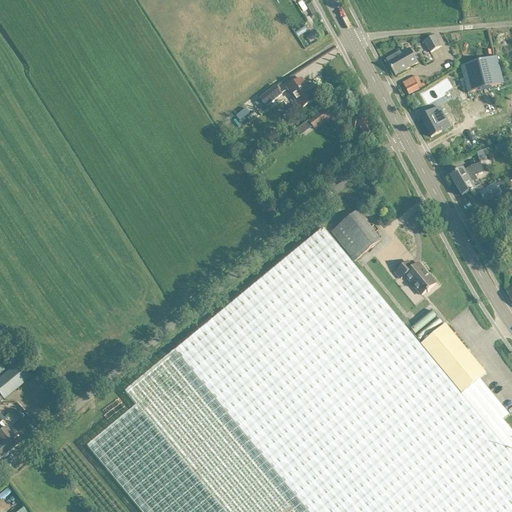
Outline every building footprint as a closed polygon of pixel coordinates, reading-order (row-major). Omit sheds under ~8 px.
[(435,35),(424,41),(431,53),(441,47),(435,35)] [(452,44),(448,45),(451,60),(480,53),(478,47),(454,54),(452,44)] [(418,63),(410,48),(401,53),(400,52),(386,60),(395,76),(418,63)] [(454,68),(461,95),(504,83),(497,57),(454,68)] [(449,78),(428,86),(438,112),(459,103),(449,78)] [(320,95),(314,86),(309,89),(302,79),(287,89),(301,109),(316,100),(315,98),(320,95)] [(419,89),(416,82),(405,88),(409,95),(419,89)] [(255,103),(260,109),(265,106),(266,107),(282,94),(275,87),(260,99),(255,103)] [(313,127),(331,113),(327,108),(309,121),(313,127)] [(470,128),(468,122),(473,119),(470,112),(455,118),(461,132),(470,128)] [(364,113),(351,121),(355,127),(358,126),(365,138),(375,132),(364,113)] [(431,137),(441,132),(442,132),(447,129),(443,122),(442,122),(439,115),(434,118),(424,123),(431,137)] [(473,148),(474,153),(496,149),(492,130),(459,137),(462,150),(473,148)] [(468,183),(476,178),(478,177),(477,175),(484,173),(481,164),(470,167),(465,171),(464,169),(458,173),(457,172),(456,173),(456,174),(450,177),(456,186),(466,180),(468,183)] [(484,190),(476,178),(468,183),(466,180),(456,186),(462,197),(470,192),(470,193),(471,193),(474,197),(479,193),(485,203),(502,193),(496,183),(484,190)] [(358,212),(332,232),(355,261),(381,241),(358,212)] [(126,393),(137,407),(88,448),(140,511),(511,511),(511,431),(503,421),(510,415),(481,380),(487,374),(446,325),(421,346),(324,229),(126,393)] [(424,273),(426,272),(419,263),(413,268),(408,262),(396,272),(401,279),(406,276),(422,296),(427,292),(428,293),(430,291),(429,290),(436,284),(435,283),(434,285),(424,273)] [(30,378),(17,363),(0,376),(0,395),(3,400),(30,378)] [(0,442),(0,443),(1,442),(9,453),(19,445),(6,428),(3,429),(0,425),(0,422),(4,419),(0,414),(0,442)] [(0,459),(9,453),(1,442),(0,443),(0,442),(0,459)]
